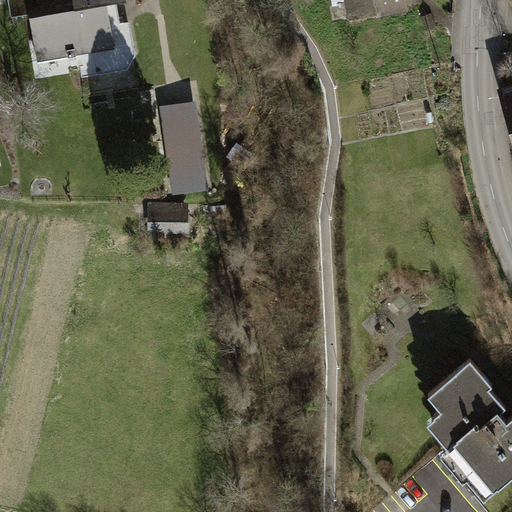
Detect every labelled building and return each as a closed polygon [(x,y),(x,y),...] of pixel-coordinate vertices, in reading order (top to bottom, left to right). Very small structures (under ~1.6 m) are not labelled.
[(39,0),(8,0),(12,17),(30,14),(38,61),(79,54),(83,75),(123,68),(132,52),(128,26),(119,27),(115,2),(125,1),(124,0),(74,0),(76,8),(42,14),(39,0)] [(343,0),(347,19),(411,7),(409,0),(343,0)] [(511,93),(503,96),(511,124),(511,93)] [(187,107),(165,110),(177,188),(199,184),(187,107)] [(192,234),(193,202),(151,201),(151,233),(192,234)] [(471,359),(431,393),(444,408),(436,416),(455,438),(450,443),(463,458),(458,463),(486,495),(511,472),(511,418),(507,423),(498,412),(506,405),(490,386),(493,384),(471,359)]
